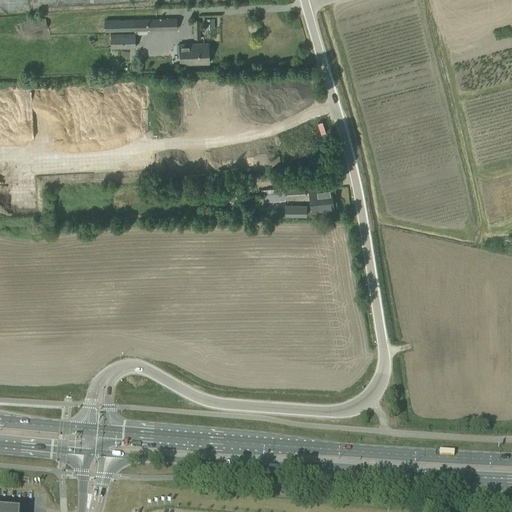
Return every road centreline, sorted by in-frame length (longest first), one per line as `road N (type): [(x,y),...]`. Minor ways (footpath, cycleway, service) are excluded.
road 1 (unclassified): [(130,366),(216,404),(345,411),(377,388),(383,364),(360,201),(305,0)]
road 2 (primary): [(102,453),(511,485)]
road 3 (primary): [(511,459),(103,431)]
